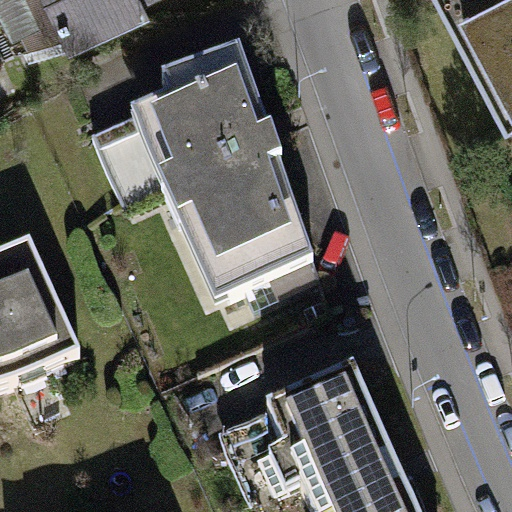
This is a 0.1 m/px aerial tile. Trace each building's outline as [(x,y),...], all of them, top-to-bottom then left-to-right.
[(0,0),(0,4),(14,35),(21,32),(29,51),(67,34),(64,28),(127,0),(0,0)] [(511,0),(442,0),(496,109),(511,101),(511,0)] [(316,266),(235,58),(158,87),(167,110),(144,118),(170,185),(160,188),(178,233),(196,226),(225,301),(316,266)] [(77,363),(26,254),(0,265),(0,397),(18,389),(12,377),(35,367),(41,379),(77,363)] [(410,511),(350,382),(270,418),(285,452),(258,465),(276,504),(301,492),(310,511),(410,511)]
